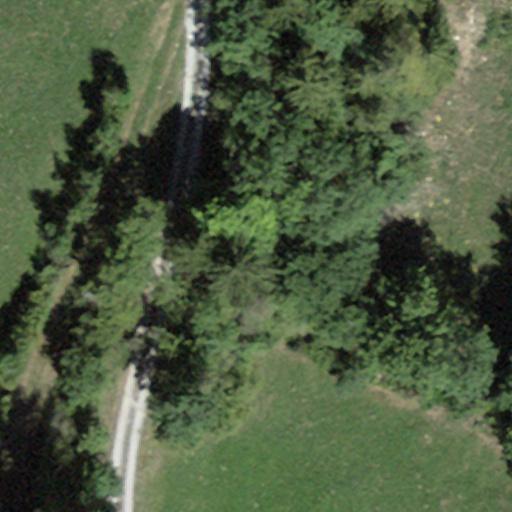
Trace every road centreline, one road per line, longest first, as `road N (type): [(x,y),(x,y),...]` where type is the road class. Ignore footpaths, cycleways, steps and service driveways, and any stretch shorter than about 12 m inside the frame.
road 1 (track): [(181,0),(14,431),(7,511)]
road 2 (track): [(193,0),(195,96),(127,414),(117,511)]
